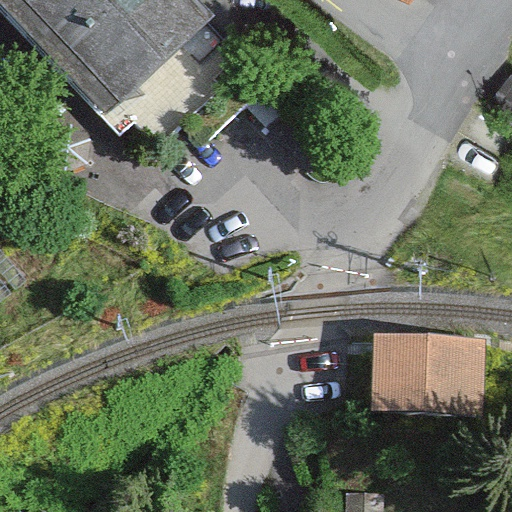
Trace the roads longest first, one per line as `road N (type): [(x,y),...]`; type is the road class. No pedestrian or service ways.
road 1 (residential): [(340,268),(462,56)]
road 2 (residential): [(243,511),(311,339)]
